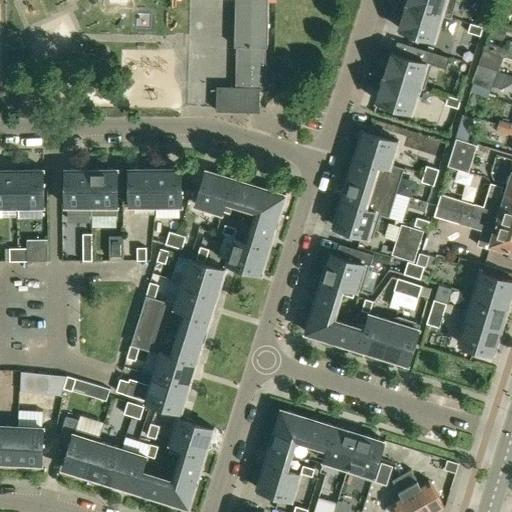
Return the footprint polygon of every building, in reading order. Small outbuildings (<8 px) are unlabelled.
[(267,47),(268,0),(236,0),(235,46),(237,46),(236,86),(217,85),(216,108),(216,110),(260,111),(260,108),(261,87),(265,87),(266,47),(267,47)] [(407,0),(407,3),(442,14),(442,15),(451,18),(456,0),(407,0)] [(479,15),(490,18),(494,6),(482,2),(479,15)] [(407,3),(399,28),(435,39),(442,15),(442,14),(407,3)] [(470,23),(468,31),(480,35),(483,27),(470,23)] [(507,30),(493,25),(490,36),(504,41),(507,30)] [(511,50),(507,49),(486,41),(483,50),(511,59),(511,50)] [(384,76),(420,87),(424,89),(432,64),(446,68),(450,56),(427,49),(423,61),(392,51),(384,76)] [(472,82),(470,91),(488,96),(492,85),(497,71),(477,65),(473,80),(472,82)] [(384,76),(377,101),(412,112),(420,87),(384,76)] [(445,104),(458,108),(461,99),(448,95),(445,104)] [(508,131),(510,123),(499,119),(497,128),(508,131)] [(391,163),(398,140),(363,129),(356,152),(391,163)] [(456,138),(448,165),(469,172),(478,144),(456,138)] [(356,152),(348,177),(397,192),(404,167),(391,163),(356,152)] [(436,177),(439,169),(427,165),(424,173),(436,177)] [(156,205),(156,217),(179,217),(179,205),(182,205),(181,167),(155,168),(156,205)] [(18,168),(0,168),(0,205),(18,206),(18,168)] [(44,205),(44,168),(18,168),(18,206),(18,218),(42,217),(42,205),(44,205)] [(66,168),(66,205),(68,205),(68,221),(91,221),(91,215),(91,205),(92,205),(92,168),(66,168)] [(91,205),(91,215),(118,215),(118,168),(92,168),(92,205),(91,205)] [(129,168),(130,205),(135,205),(136,214),(155,213),(155,205),(156,205),(155,168),(129,168)] [(226,199),(233,177),(206,169),(195,204),(222,212),(226,199)] [(490,183),(486,195),(503,201),(511,203),(511,172),(511,176),(506,192),(501,191),(503,187),(490,183)] [(424,173),(421,181),(434,185),(436,177),(424,173)] [(226,199),(257,209),(258,208),(279,215),(286,194),(233,177),(226,199)] [(348,177),(340,202),(380,214),(402,221),(410,196),(397,192),(348,177)] [(511,203),(503,201),(486,196),(483,206),(441,193),(437,205),(511,227),(511,203)] [(226,200),(223,211),(230,213),(234,202),(226,200)] [(340,202),(333,225),(373,238),(380,214),(340,202)] [(511,250),(511,227),(437,205),(434,217),(482,232),(478,247),(489,250),(491,243),(505,248),(511,250)] [(258,208),(257,209),(248,240),(269,247),(279,215),(258,208)] [(430,221),(418,217),(415,225),(428,229),(430,221)] [(424,230),(402,223),(392,254),(414,261),(424,230)] [(223,232),(234,236),(237,228),(225,224),(223,232)] [(178,234),(170,231),(166,243),(174,246),(178,234)] [(83,260),(92,260),(92,233),(83,233),(83,260)] [(174,246),(182,249),(186,236),(178,234),(174,246)] [(123,255),(123,235),(109,235),(109,255),(123,255)] [(234,236),(226,262),(261,273),(269,247),(248,240),(234,236)] [(196,259),(205,261),(209,249),(200,246),(196,259)] [(322,278),(344,285),(362,291),(373,253),(350,246),(347,257),(330,252),(322,278)] [(18,261),(18,247),(9,248),(10,261),(18,261)] [(18,247),(18,261),(27,261),(27,247),(18,247)] [(146,247),(137,247),(137,260),(146,260),(146,247)] [(169,250),(161,248),(157,260),(165,263),(169,250)] [(178,256),(172,277),(183,280),(218,291),(225,268),(196,259),(190,257),(189,259),(178,256)] [(408,261),(404,273),(412,276),(416,263),(408,261)] [(416,263),(412,276),(420,278),(424,266),(416,263)] [(473,295),(509,305),(511,294),(511,279),(481,269),(473,295)] [(172,277),(165,300),(211,315),(218,291),(183,280),(172,277)] [(344,285),(322,278),(305,332),(326,338),(332,318),(333,319),(334,317),(344,285)] [(402,293),(406,280),(398,278),(394,290),(402,293)] [(402,293),(418,298),(422,285),(406,280),(402,293)] [(159,284),(150,282),(146,294),(155,297),(159,284)] [(434,299),(431,307),(444,311),(444,310),(447,303),(451,288),(439,284),(434,299)] [(355,289),(344,286),(341,293),(353,297),(355,289)] [(203,339),(211,315),(176,304),(146,294),(138,319),(165,328),(169,315),(183,320),(180,331),(179,331),(179,332),(203,339)] [(473,295),(466,318),(501,329),(509,305),(473,295)] [(370,312),(373,301),(365,298),(362,310),(370,312)] [(431,307),(427,323),(439,327),(444,311),(431,307)] [(365,326),(365,329),(359,348),(383,355),(394,320),(370,312),(365,326)] [(383,355),(408,363),(421,323),(395,315),(394,320),(383,355)] [(326,338),(359,348),(365,329),(365,326),(334,317),(333,319),(332,318),(326,338)] [(501,329),(466,318),(458,343),(494,353),(501,329)] [(196,364),(203,339),(179,332),(178,333),(179,333),(176,344),(161,340),(165,328),(138,319),(131,344),(149,350),(196,364)] [(135,360),(139,347),(131,345),(127,357),(135,360)] [(149,350),(142,373),(153,377),(188,388),(196,364),(149,350)] [(67,375),(50,374),(48,393),(61,395),(62,395),(62,394),(61,394),(67,376),(67,375)] [(76,378),(67,375),(63,388),(72,391),(76,378)] [(129,381),(125,394),(146,400),(157,404),(181,411),(188,388),(153,377),(151,385),(150,387),(129,381)] [(125,394),(129,381),(120,378),(116,391),(125,394)] [(136,403),(128,401),(124,413),(132,416),(136,403)] [(132,416),(140,418),(144,406),(136,403),(132,416)] [(294,436),(296,437),(328,446),(335,425),(281,408),(275,429),(295,435),(294,436)] [(18,425),(16,462),(42,463),(44,426),(42,426),(42,414),(18,413),(18,425)] [(65,414),(57,442),(70,446),(63,468),(88,475),(99,440),(101,436),(99,435),(75,428),(78,418),(65,414)] [(206,453),(214,427),(178,416),(170,442),(184,447),(206,453)] [(159,425),(151,423),(147,435),(155,438),(159,425)] [(0,461),(16,462),(18,425),(0,424),(0,461)] [(324,460),(348,467),(349,468),(359,432),(335,425),(328,446),(324,460)] [(296,437),(294,436),(295,435),(275,429),(265,461),(287,468),(296,437)] [(359,432),(349,468),(348,467),(346,472),(372,480),(384,440),(359,432)] [(122,447),(111,482),(136,490),(143,469),(147,454),(150,443),(126,436),(122,447)] [(88,475),(111,482),(122,447),(99,440),(88,475)] [(155,457),(158,446),(150,443),(147,454),(155,457)] [(180,455),(183,447),(171,443),(169,451),(180,455)] [(316,456),(324,458),(327,447),(320,444),(316,456)] [(168,500),(189,507),(206,453),(184,447),(174,478),(175,478),(168,500)] [(459,463),(458,463),(447,459),(444,469),(456,472),(459,463)] [(287,468),(265,461),(257,488),(292,499),(301,472),(287,468)] [(375,481),(387,485),(393,466),(381,462),(375,481)] [(315,468),(303,465),(301,473),(312,476),(315,468)] [(174,478),(143,469),(136,490),(168,500),(175,478),(174,478)] [(412,491),(424,511),(434,511),(444,507),(429,481),(420,486),(413,473),(404,478),(412,491)] [(393,501),(399,511),(424,511),(412,491),(404,478),(395,483),(402,496),(393,501)] [(313,511),(334,511),(337,503),(318,497),(313,511)]
